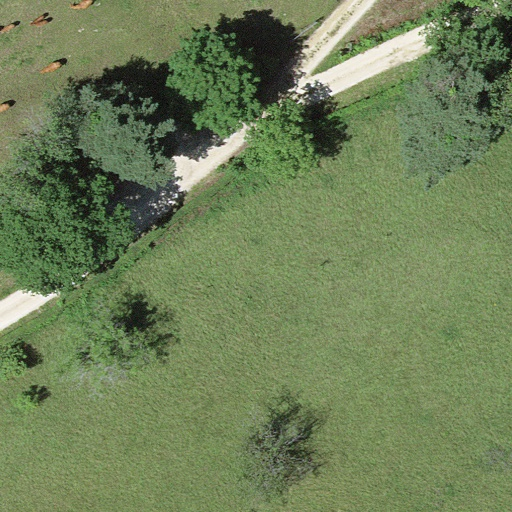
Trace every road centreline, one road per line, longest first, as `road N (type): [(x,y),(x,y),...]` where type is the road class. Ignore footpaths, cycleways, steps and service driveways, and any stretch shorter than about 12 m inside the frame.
road 1 (track): [(511,0),(287,97),(368,0)]
road 2 (unclassified): [(0,320),(119,239),(287,97)]
